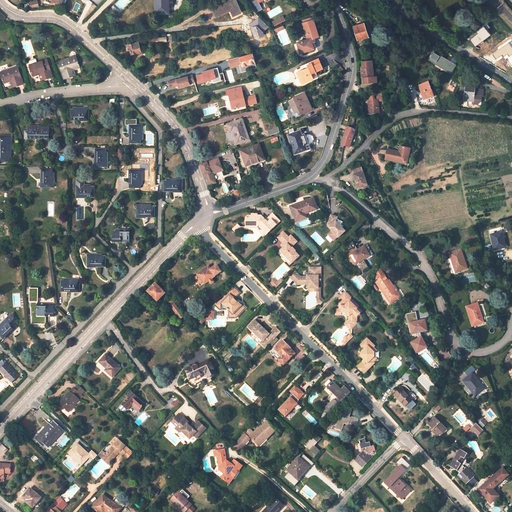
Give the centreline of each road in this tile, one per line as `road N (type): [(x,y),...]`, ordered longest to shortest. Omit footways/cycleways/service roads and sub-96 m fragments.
road 1 (residential): [(119,85),(160,131),(157,243),(0,408)]
road 2 (residential): [(403,438),(205,237),(203,217)]
road 3 (residential): [(0,430),(203,217)]
road 4 (residential): [(324,179),(412,249),(449,333),(465,350),(491,350),(511,324)]
road 5 (residential): [(324,179),(405,113),(511,118)]
road 6 (residential): [(312,175),(326,158),(352,73),(334,0)]
road 7 (residential): [(203,217),(204,193),(176,126),(130,79)]
road 8 (residential): [(130,79),(64,21),(19,15),(0,2)]
road 9 (residential): [(390,0),(511,83)]
road 10 (residential): [(0,104),(119,85)]
